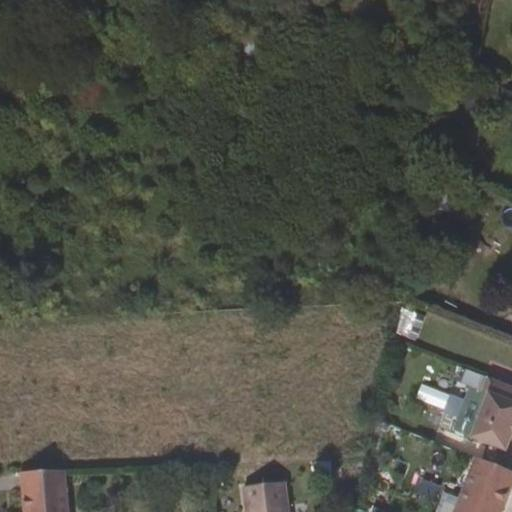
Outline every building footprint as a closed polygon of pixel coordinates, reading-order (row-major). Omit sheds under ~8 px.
[(487,452),(509,394),(485,384),(479,401),(485,402),(468,445),(487,452)] [(511,395),(509,394),(487,452),(502,458),(511,432),(511,395)] [(501,511),(511,485),(511,481),(481,470),(471,466),(454,511),(501,511)] [(24,494),(23,511),(66,511),(66,474),(29,476),(29,494),(24,494)] [(288,511),(286,491),(244,496),(245,511),(288,511)]
